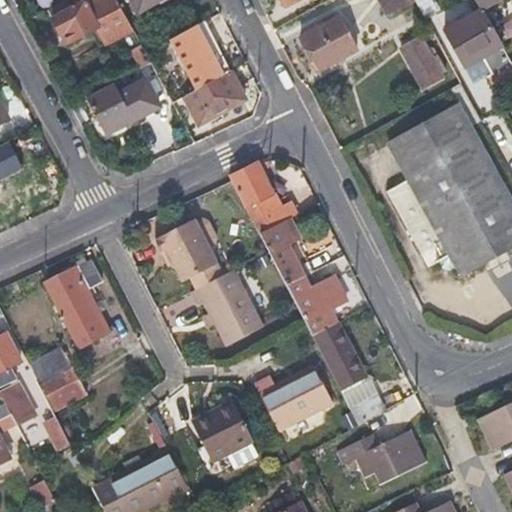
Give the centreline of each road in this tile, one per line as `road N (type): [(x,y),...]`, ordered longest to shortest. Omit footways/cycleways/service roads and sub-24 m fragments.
road 1 (residential): [(297,124),(423,356),(456,374),(511,356)]
road 2 (residential): [(0,23),(104,215)]
road 3 (residential): [(104,215),(297,124)]
road 4 (unknown): [(104,215),(179,378)]
road 5 (residential): [(297,124),(233,0)]
